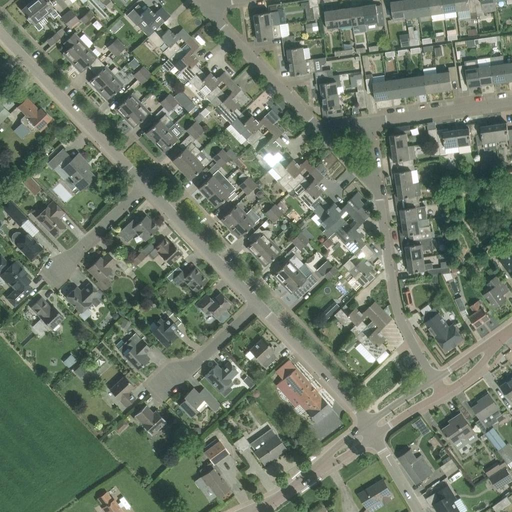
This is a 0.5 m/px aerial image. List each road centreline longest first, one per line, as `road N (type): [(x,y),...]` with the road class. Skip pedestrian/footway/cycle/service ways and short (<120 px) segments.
road 1 (residential): [(144,185),(0,33)]
road 2 (residential): [(434,378),(395,307),(377,190)]
road 3 (residential): [(320,129),(207,8)]
road 4 (residential): [(258,305),(144,185)]
road 5 (residential): [(366,423),(258,305)]
road 6 (residential): [(368,123),(511,101)]
road 7 (residential): [(55,272),(144,185)]
